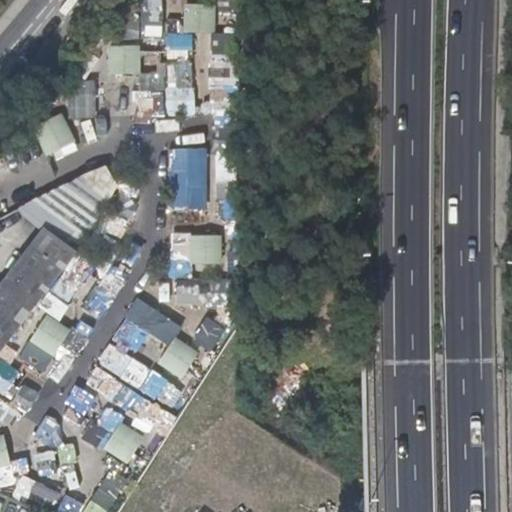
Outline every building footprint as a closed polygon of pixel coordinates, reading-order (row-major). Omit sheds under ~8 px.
[(216,5),(184,5),(184,33),(215,34),(216,5)] [(140,46),(108,47),(109,75),(140,74),(140,46)] [(96,115),(161,115),(160,76),(95,77),(96,115)] [(62,114),(33,128),(46,157),(76,143),(62,114)] [(22,253),(45,265),(60,241),(42,229),(22,253)] [(222,236),(190,236),(190,265),(222,264),(222,236)] [(0,342),(45,265),(22,253),(0,282),(0,342)] [(173,280),(172,312),(203,313),(204,281),(173,280)] [(71,331),(47,316),(29,343),(53,358),(71,331)] [(200,353),(174,336),(157,360),(183,378),(200,353)] [(144,438),(120,422),(102,448),(126,464),(144,438)] [(3,435),(0,435),(0,470),(10,468),(3,435)] [(52,451),(24,458),(31,486),(59,479),(52,451)]
